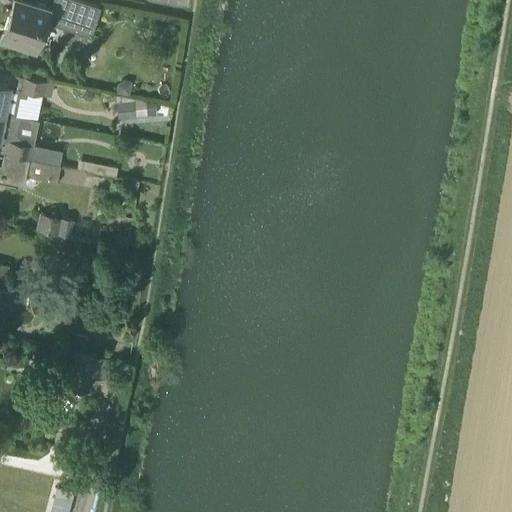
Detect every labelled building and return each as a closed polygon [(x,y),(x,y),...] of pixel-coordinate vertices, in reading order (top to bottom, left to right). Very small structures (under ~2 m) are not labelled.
[(101,6),(81,0),(52,0),(51,6),(35,1),(35,4),(20,0),(13,0),(3,32),(1,31),(0,33),(0,41),(17,47),(18,45),(36,51),(45,22),(91,36),(101,6)] [(0,110),(4,112),(15,114),(19,94),(25,96),(27,89),(50,94),(53,82),(1,71),(0,76),(0,110)] [(118,99),(118,116),(147,115),(147,97),(118,99)] [(15,114),(4,112),(0,110),(0,138),(6,140),(4,153),(29,158),(31,145),(14,142),(19,115),(15,114)] [(29,158),(4,153),(1,164),(0,163),(0,176),(1,177),(24,182),(25,174),(57,181),(60,163),(29,158)] [(74,220),(39,212),(36,228),(70,236),(74,220)] [(0,288),(3,289),(8,266),(0,264),(0,229),(2,222),(0,221),(0,288)] [(89,388),(92,376),(97,355),(75,350),(67,383),(89,388)]
